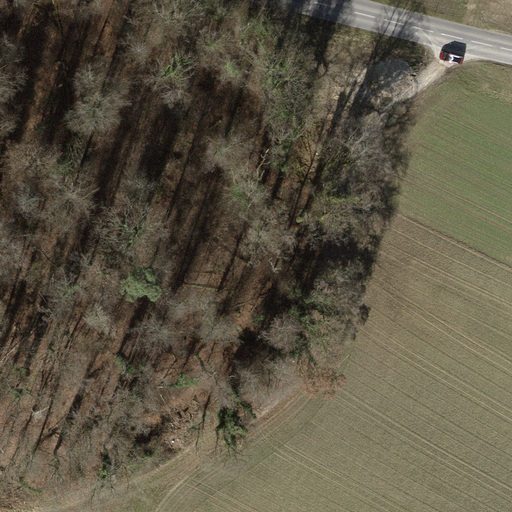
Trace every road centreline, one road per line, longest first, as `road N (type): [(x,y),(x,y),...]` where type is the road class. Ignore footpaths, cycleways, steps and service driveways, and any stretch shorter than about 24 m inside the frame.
road 1 (track): [(0,502),(187,444),(301,366),(376,131),(471,37)]
road 2 (tertiary): [(511,46),(319,0)]
